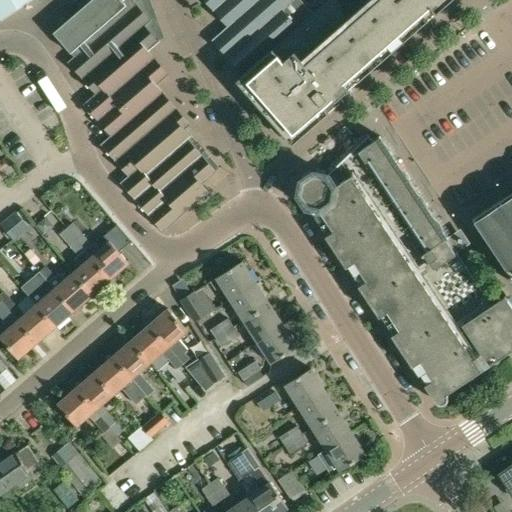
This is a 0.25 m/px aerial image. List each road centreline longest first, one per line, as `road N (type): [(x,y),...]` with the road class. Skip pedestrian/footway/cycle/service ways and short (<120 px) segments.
road 1 (residential): [(0,414),(173,253),(259,207)]
road 2 (residential): [(432,460),(281,222),(259,207)]
road 3 (residential): [(468,0),(253,190)]
road 4 (residential): [(253,190),(177,0)]
